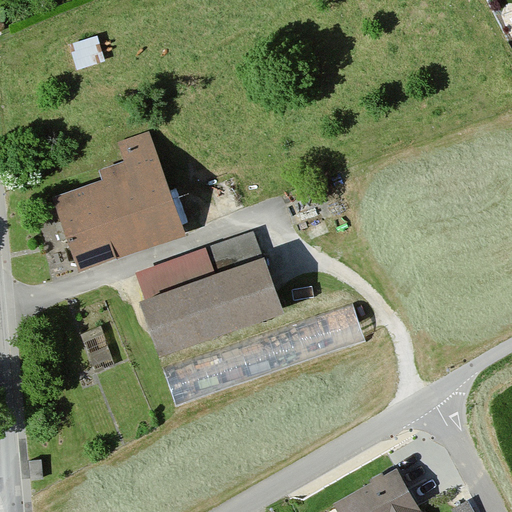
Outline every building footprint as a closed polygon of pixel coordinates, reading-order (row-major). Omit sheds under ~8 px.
[(97,33),(72,39),(77,61),(102,56),(97,33)] [(155,126),(115,138),(122,164),(98,171),(104,192),(47,209),(51,223),(66,218),(77,254),(183,223),(155,126)] [(265,257),(141,299),(159,354),(284,312),(265,257)] [(175,395),(370,341),(359,303),(164,358),(175,395)] [(99,324),(84,331),(96,357),(111,350),(99,324)] [(430,511),(406,466),(339,500),(345,511),(430,511)]
